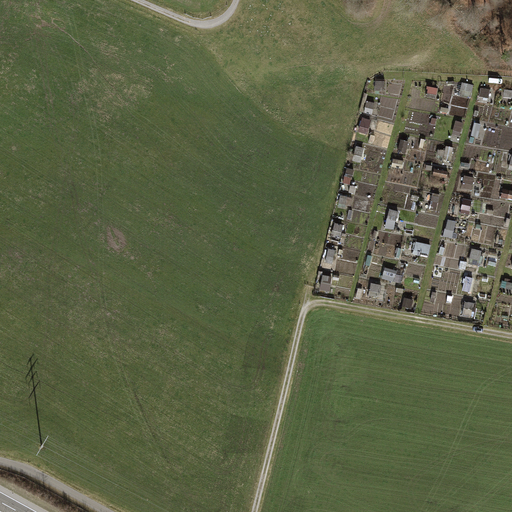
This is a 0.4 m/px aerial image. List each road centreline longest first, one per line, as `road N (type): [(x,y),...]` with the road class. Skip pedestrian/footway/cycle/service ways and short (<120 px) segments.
road 1 (track): [(254,511),(306,300),(511,336)]
road 2 (track): [(478,78),(416,319)]
road 3 (track): [(409,77),(348,308)]
road 4 (track): [(511,80),(387,77)]
